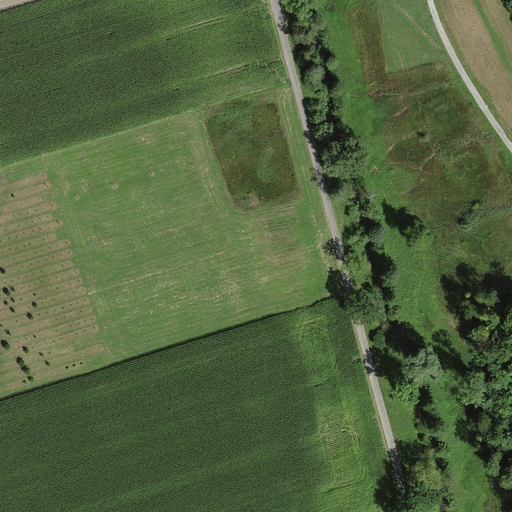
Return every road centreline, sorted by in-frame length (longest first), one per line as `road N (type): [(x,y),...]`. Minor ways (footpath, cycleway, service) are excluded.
road 1 (track): [(274,0),(404,511)]
road 2 (track): [(511,147),(429,0)]
